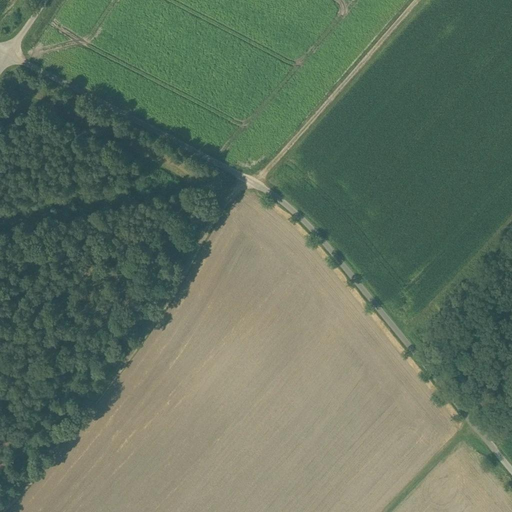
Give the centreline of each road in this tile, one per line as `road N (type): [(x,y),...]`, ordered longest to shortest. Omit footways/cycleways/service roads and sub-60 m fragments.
road 1 (unclassified): [(511,471),(295,213),(237,173),(7,55)]
road 2 (track): [(415,0),(267,169),(226,202),(159,316),(54,455),(0,510)]
road 3 (track): [(471,423),(384,511)]
